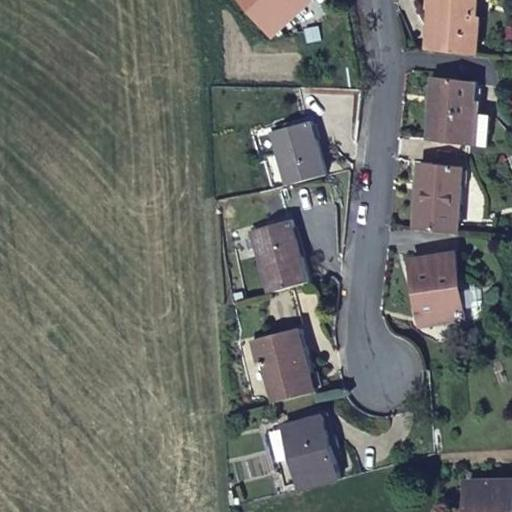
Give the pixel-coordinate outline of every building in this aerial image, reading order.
[(243,0),(272,33),(306,3),(302,0),(243,0)] [(431,0),(427,48),(475,53),(480,15),(472,13),(473,0),(431,0)] [(481,0),(473,0),(472,13),(480,15),(481,0)] [(436,75),(428,138),(471,143),(474,113),(478,80),(436,75)] [(471,143),(487,145),(490,115),(474,113),(471,143)] [(272,130),(287,183),(326,173),(313,119),(272,130)] [(415,227),(457,232),(464,165),(423,160),(415,227)] [(268,291),(309,280),(293,217),(252,228),(268,291)] [(466,318),(456,251),(413,257),(422,323),(466,318)] [(262,361),(272,401),(317,390),(302,328),(251,340),(256,362),(262,361)] [(283,424),(299,487),(341,476),(324,414),(283,424)] [(511,511),(511,478),(468,480),(468,511),(511,511)]
